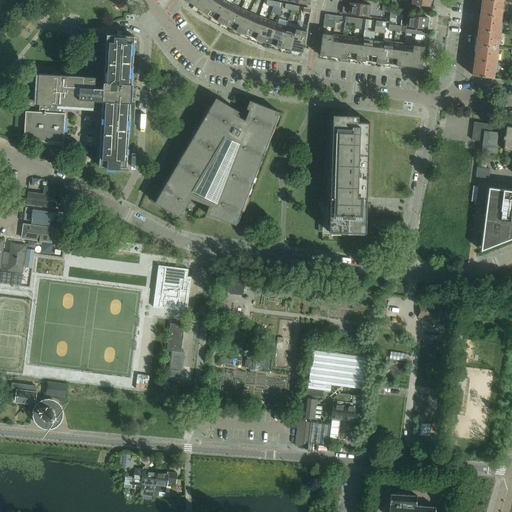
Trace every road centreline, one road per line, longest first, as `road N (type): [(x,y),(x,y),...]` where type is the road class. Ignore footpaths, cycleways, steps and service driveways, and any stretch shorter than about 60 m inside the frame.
road 1 (residential): [(511,471),(0,432)]
road 2 (residential): [(401,273),(191,248),(22,162)]
road 3 (residential): [(437,98),(217,68),(189,51),(147,0)]
road 4 (residential): [(401,273),(437,98)]
